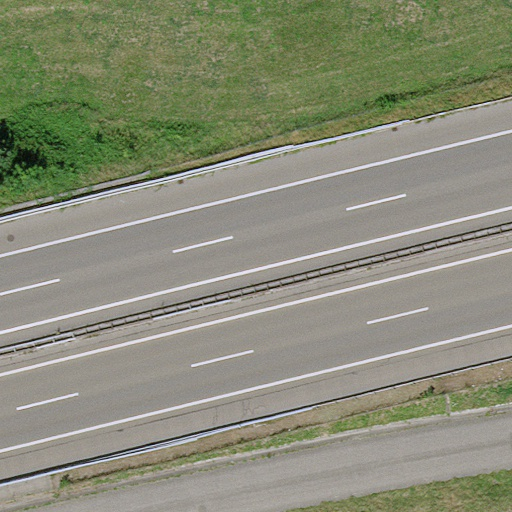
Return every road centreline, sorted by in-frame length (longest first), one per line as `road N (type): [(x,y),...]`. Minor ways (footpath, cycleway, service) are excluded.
road 1 (motorway): [(511,170),(0,293)]
road 2 (motorway): [(0,411),(511,289)]
road 3 (unclassified): [(511,444),(315,474),(147,511)]
